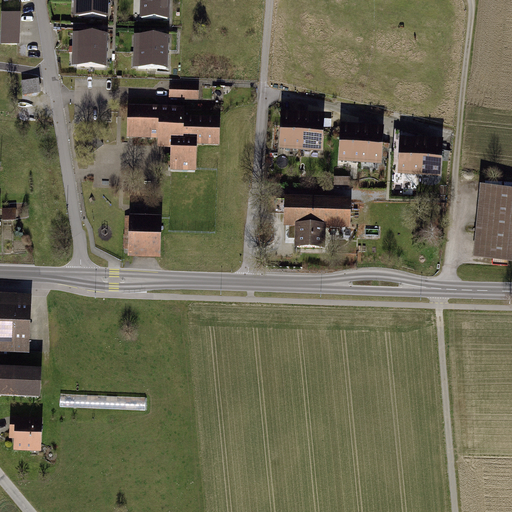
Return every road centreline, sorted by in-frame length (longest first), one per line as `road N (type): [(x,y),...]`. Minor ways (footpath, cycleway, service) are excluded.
road 1 (track): [(448,290),(471,0)]
road 2 (residential): [(38,0),(83,280)]
road 3 (tertiary): [(511,292),(248,284)]
road 4 (track): [(455,511),(437,290)]
road 5 (residential): [(248,284),(263,88)]
road 6 (tertiary): [(248,284),(83,280)]
